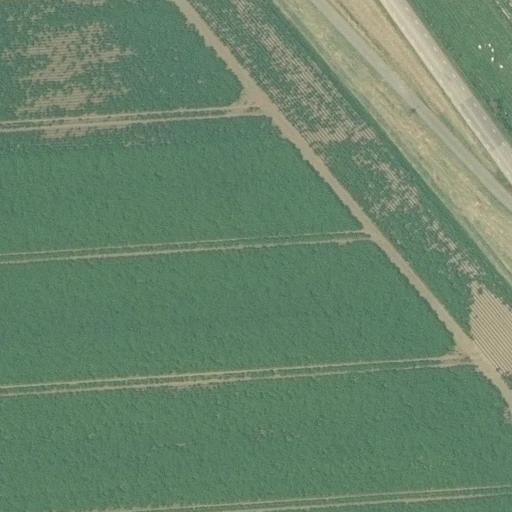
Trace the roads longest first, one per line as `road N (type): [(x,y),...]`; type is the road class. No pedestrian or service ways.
road 1 (unclassified): [(511,203),(316,0)]
road 2 (tertiary): [(511,168),(394,0)]
